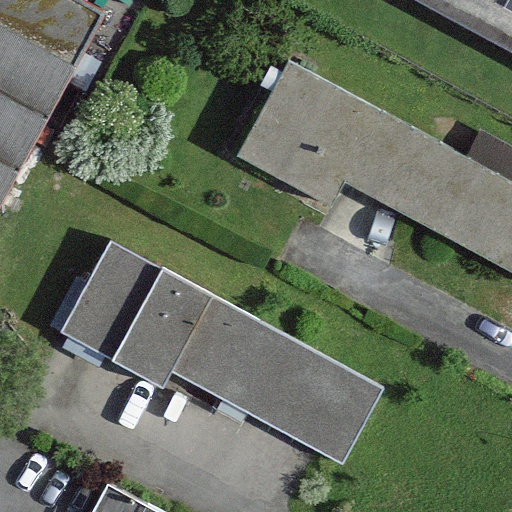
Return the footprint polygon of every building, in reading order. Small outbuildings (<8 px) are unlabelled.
[(97,10),(76,0),(0,0),(0,193),(30,136),(97,10)] [(511,0),(413,0),(511,53),(511,0)] [(287,60),(235,157),(328,208),(333,209),(348,181),(393,205),(511,269),(511,182),(467,158),(287,60)] [(113,356),(160,268),(109,240),(61,329),(113,356)] [(167,365),(206,292),(160,268),(113,356),(159,381),(167,365)] [(378,384),(206,292),(167,365),(317,445),(339,456),(378,384)] [(158,511),(107,485),(92,511),(158,511)]
